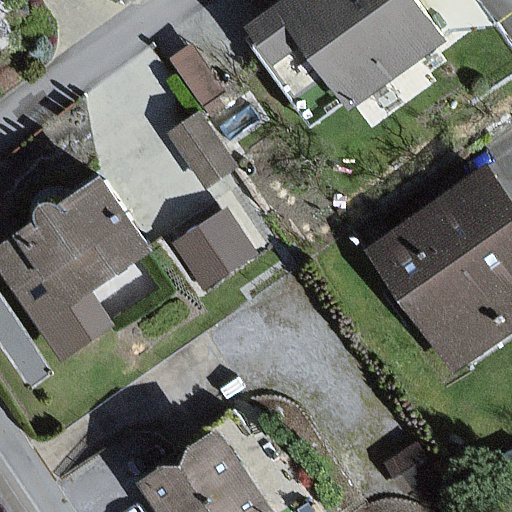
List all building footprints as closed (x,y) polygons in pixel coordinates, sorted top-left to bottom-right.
[(362,96),(448,34),(423,0),(264,0),(275,14),(263,22),(287,55),(317,34),(362,96)] [(173,52),(214,99),(235,81),(194,34),(173,52)] [(202,176),(239,163),(218,102),(180,115),(202,176)] [(461,358),(511,323),(511,190),(498,169),(384,245),(461,358)] [(149,245),(108,183),(3,252),(67,349),(111,320),(88,285),(149,245)] [(254,251),(230,213),(182,243),(207,281),(254,251)] [(268,511),(223,435),(156,475),(178,511),(268,511)]
